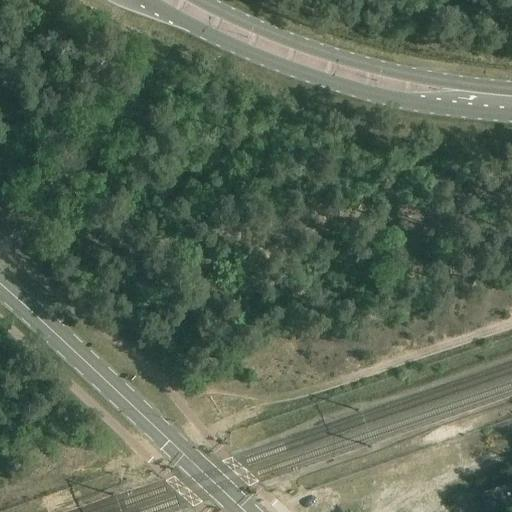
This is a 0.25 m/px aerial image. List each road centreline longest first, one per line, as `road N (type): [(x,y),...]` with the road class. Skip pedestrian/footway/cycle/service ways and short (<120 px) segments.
road 1 (primary): [(141,0),(209,37),(337,86),(511,116)]
road 2 (primary): [(0,285),(244,511)]
road 3 (primary): [(511,88),(353,60),(199,0)]
road 4 (track): [(272,399),(511,326)]
road 5 (track): [(385,511),(511,455)]
